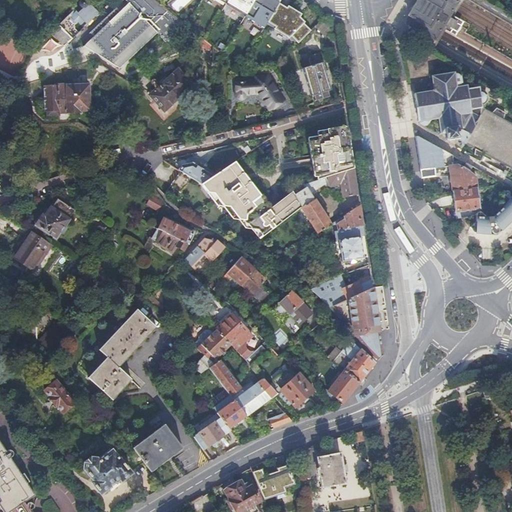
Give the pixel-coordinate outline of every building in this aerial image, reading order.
[(69,15),(60,24),(73,37),(79,31),(76,27),(75,24),(79,20),(85,26),(89,22),(100,12),(91,3),(88,1),(87,1),(86,0),(81,0),(81,1),(81,4),(83,6),(85,6),(87,8),(81,14),(77,10),(70,16),(69,15)] [(130,0),(122,8),(95,32),(85,42),(119,68),(156,33),(166,40),(180,19),(156,0),(130,0)] [(229,0),(226,5),(245,17),(255,0),(229,0)] [(255,0),(245,17),(245,18),(251,22),(251,23),(263,31),(265,27),(267,25),(278,6),(279,5),(280,3),(274,0),(255,0)] [(450,20),(460,3),(454,0),(418,0),(417,3),(410,15),(412,16),(406,25),(416,31),(436,43),(444,29),(454,35),(460,26),(450,20)] [(92,29),(95,32),(122,8),(119,5),(92,29)] [(286,11),(278,6),(267,25),(274,30),(273,31),(273,32),(289,40),(290,39),(291,38),(296,42),(298,45),(310,32),(304,26),(305,24),(299,20),(300,19),(296,17),(297,15),(287,9),(287,10),(286,11)] [(325,17),(314,28),(325,39),(333,36),(330,20),(325,17)] [(60,24),(50,33),(64,44),(66,44),(73,37),(60,24)] [(73,37),(66,44),(73,47),(85,35),(81,30),(79,31),(73,37)] [(312,69),(302,72),(310,96),(314,95),(316,101),(328,97),(326,91),(330,91),(322,66),(321,66),(318,57),(310,59),(312,69)] [(467,143),(482,117),(479,115),(485,104),(484,101),(486,101),(487,99),(488,98),(488,96),(488,94),(487,92),(486,92),(485,91),(484,91),(482,91),(481,87),(471,89),(470,85),(459,87),(460,84),(459,82),(458,80),(457,78),(455,77),(453,76),(452,75),(451,75),(449,75),(447,75),(448,74),(450,69),(437,62),(432,63),(434,76),(431,76),(434,91),(414,95),(419,122),(420,122),(421,125),(423,127),(428,127),(429,123),(429,120),(439,119),(441,135),(447,134),(448,142),(459,139),(467,143)] [(114,73),(98,64),(95,70),(121,87),(125,80),(114,73)] [(260,80),(235,82),(235,94),(235,95),(236,97),(238,98),(239,99),(241,99),(242,98),(243,97),(244,96),(245,94),(257,98),(267,112),(283,101),(268,76),(261,77),(260,80)] [(172,78),(145,106),(161,122),(188,94),(172,78)] [(85,88),(42,88),(42,113),(85,113),(85,88)] [(511,121),(506,118),(507,111),(499,107),(494,111),(487,107),(482,117),(467,143),(477,148),(476,154),(480,156),(484,152),(511,167),(511,121)] [(350,141),(348,132),(341,127),(328,129),(329,134),(318,137),(319,141),(309,143),(315,179),(317,179),(318,182),(325,180),(354,169),(350,141)] [(418,137),(416,137),(422,178),(436,176),(435,171),(435,167),(449,165),(449,168),(453,191),(477,188),(475,175),(468,176),(467,171),(472,170),(474,168),(418,137)] [(215,177),(204,184),(209,190),(217,195),(227,207),(234,210),(244,224),(250,227),(256,234),(261,236),(264,240),(304,211),(298,202),(299,201),(296,197),(294,193),(271,209),(236,162),(215,177)] [(182,165),(179,170),(203,185),(204,184),(215,177),(193,163),(182,165)] [(356,179),(354,169),(325,180),(325,184),(329,183),(330,187),(340,186),(343,199),(359,194),(356,179)] [(178,173),(172,184),(181,189),(187,178),(178,173)] [(325,184),(325,180),(318,182),(307,186),(308,189),(296,197),(299,201),(298,202),(304,211),(318,235),(332,227),(332,226),(312,195),(322,189),(323,185),(325,184)] [(480,209),(477,188),(453,191),(458,219),(462,217),(470,215),(480,210),(480,209)] [(360,205),(360,200),(342,207),(346,218),(361,210),(360,205)] [(470,215),(462,217),(476,234),(497,237),(502,233),(511,223),(511,200),(495,218),(486,217),(480,210),(470,215)] [(37,218),(33,223),(34,227),(54,241),(73,213),(56,201),(44,219),(41,217),(37,218)] [(152,201),(147,207),(158,215),(162,208),(152,201)] [(361,210),(346,218),(333,226),(334,231),(335,231),(364,228),(361,210)] [(164,225),(156,240),(169,247),(172,242),(182,248),(185,244),(188,245),(194,234),(175,224),(173,225),(168,223),(165,223),(164,225)] [(369,257),(364,228),(335,231),(338,245),(341,244),(343,256),(344,261),(369,257)] [(49,246),(30,233),(14,260),(32,272),(49,246)] [(204,239),(186,260),(193,267),(196,264),(193,262),(200,255),(209,263),(222,250),(215,243),(212,246),(207,241),(204,239)] [(49,271),(59,278),(71,262),(60,254),(49,271)] [(242,258),(229,273),(243,285),(256,270),(242,258)] [(256,270),(243,285),(262,303),(271,292),(262,285),(266,280),(256,270)] [(374,289),(372,277),(343,291),(349,301),(374,289)] [(328,285),(314,291),(333,309),(349,301),(343,291),(338,280),(328,285)] [(349,301),(333,309),(357,335),(381,330),(380,322),(374,289),(349,301)] [(293,292),(281,304),(301,324),(313,313),(293,292)] [(107,359),(89,379),(113,401),(131,380),(119,369),(156,328),(137,309),(99,351),(107,359)] [(230,312),(215,327),(231,343),(236,348),(239,345),(235,340),(246,328),(230,312)] [(58,322),(37,343),(47,353),(68,331),(58,322)] [(231,343),(215,327),(199,342),(215,357),(231,343)] [(385,354),(381,330),(357,335),(356,336),(356,337),(379,360),(382,357),(385,354)] [(282,348),(287,343),(279,333),(273,338),(282,348)] [(245,345),(253,352),(260,343),(251,337),(245,345)] [(371,363),(349,337),(334,354),(329,350),(326,353),(332,360),(331,361),(341,369),(358,383),(363,375),(371,363)] [(303,346),(299,342),(293,347),(297,351),(303,346)] [(211,363),(202,354),(191,366),(200,374),(208,366),(211,363)] [(277,393),(265,380),(248,392),(221,359),(209,367),(231,396),(235,401),(247,417),(265,405),(267,408),(263,410),(262,414),(268,419),(276,428),(294,422),(274,400),(279,395),(277,393)] [(358,383),(341,369),(327,391),(325,389),(322,392),(332,404),(340,399),(345,403),(349,396),(358,383)] [(279,395),(289,405),(293,401),(297,405),(315,390),(300,373),(297,375),(292,370),(277,383),(282,389),(277,393),(279,395)] [(72,400),(62,388),(58,381),(46,390),(65,416),(77,406),(72,400)] [(67,384),(62,388),(72,400),(76,397),(67,384)] [(490,387),(482,390),(484,398),(492,396),(490,387)] [(218,413),(222,418),(230,429),(247,417),(235,401),(231,396),(214,408),(218,413)] [(222,418),(195,438),(205,451),(232,432),(230,429),(222,418)] [(165,427),(133,450),(152,474),(152,473),(182,451),(165,427)] [(365,439),(363,431),(354,434),(355,440),(359,441),(365,439)] [(0,502),(2,506),(0,507),(3,511),(15,511),(36,499),(27,486),(29,484),(25,478),(23,479),(11,461),(8,463),(4,458),(7,455),(0,444),(0,502)] [(316,450),(305,452),(308,480),(317,478),(314,456),(317,455),(316,450)] [(94,456),(86,463),(86,468),(96,480),(93,482),(102,493),(121,480),(123,482),(132,474),(114,451),(101,460),(100,458),(94,456)] [(319,470),(317,470),(318,477),(320,477),(322,485),(344,482),(341,455),(339,455),(338,453),(331,454),(331,456),(318,458),(319,470)] [(252,471),(265,500),(285,492),(283,487),(292,483),(289,474),(292,467),(286,463),(276,467),(277,470),(264,474),(262,468),(252,471)] [(240,482),(225,492),(237,511),(262,511),(257,504),(262,501),(252,486),(245,490),(240,482)]
